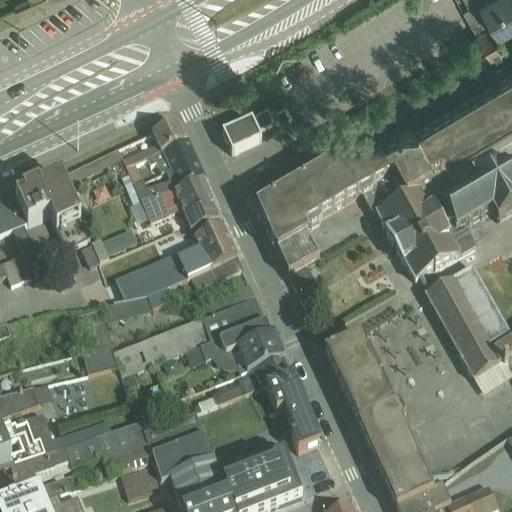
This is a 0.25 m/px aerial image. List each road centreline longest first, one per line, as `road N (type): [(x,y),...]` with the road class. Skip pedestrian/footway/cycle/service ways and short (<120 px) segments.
road 1 (residential): [(511,57),(236,214)]
road 2 (tertiary): [(366,488),(236,214)]
road 3 (primary): [(0,150),(171,66)]
road 4 (primary): [(152,21),(0,100)]
road 5 (tertiary): [(236,214),(171,66)]
road 6 (primary): [(171,66),(309,0)]
